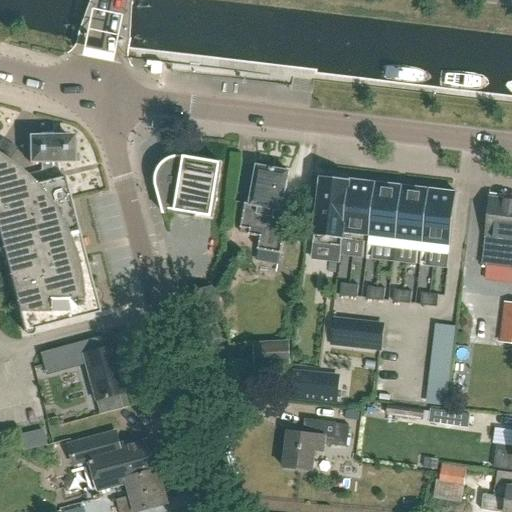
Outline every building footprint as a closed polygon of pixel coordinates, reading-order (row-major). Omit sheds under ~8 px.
[(30,163),(42,163),(48,181),(60,178),(56,162),(77,162),(77,155),(72,156),(72,141),(67,136),(29,137),(30,161),(29,161),(30,164),(31,164),(30,163)] [(64,177),(60,178),(48,181),(35,185),(34,183),(33,182),(32,181),(30,180),(29,179),(28,178),(25,174),(21,171),(18,168),(14,165),(10,162),(6,160),(12,151),(1,144),(0,145),(0,243),(23,332),(98,313),(70,201),(64,178),(64,177)] [(199,160),(184,157),(182,157),(180,157),(178,157),(175,157),(173,158),(171,159),(169,160),(167,161),(165,162),(164,163),(162,165),(161,167),(159,168),(158,170),(157,172),(157,174),(156,176),(156,178),(156,181),(156,183),(156,185),(157,187),(164,214),(165,214),(164,209),(212,217),(221,164),(199,160)] [(281,254),(289,207),(283,206),(289,172),(258,166),(257,167),(254,183),(250,204),(246,203),(241,228),(251,229),(250,235),(261,237),(259,250),(281,254)] [(340,180),(341,177),(322,174),(313,244),(341,247),(339,263),(340,263),(350,181),(340,180)] [(340,263),(343,240),(368,243),(366,259),(367,260),(376,184),(350,181),(340,263)] [(367,260),(369,243),(395,246),(402,187),(376,184),(367,260)] [(420,266),(429,190),(402,187),(395,246),(418,249),(422,249),(420,266)] [(420,266),(421,266),(423,249),(449,253),(447,269),(448,269),(457,194),(429,190),(420,266)] [(483,267),(511,269),(511,200),(491,199),(483,267)] [(357,298),(358,286),(341,284),(340,296),(357,298)] [(223,322),(214,286),(185,294),(195,330),(223,322)] [(384,301),(385,289),(368,287),(367,299),(384,301)] [(395,290),(394,303),(410,305),(412,292),(395,290)] [(437,308),(439,295),(422,293),(420,306),(437,308)] [(511,344),(511,303),(507,303),(506,315),(502,343),(511,344)] [(423,327),(436,329),(438,309),(426,307),(423,327)] [(331,345),(345,347),(348,323),(334,322),(331,345)] [(292,341),(256,343),(257,365),(293,364),(292,341)] [(71,345),(40,354),(45,373),(76,364),(71,345)] [(93,395),(95,402),(99,416),(122,410),(118,396),(124,394),(120,377),(123,376),(115,347),(82,355),(84,361),(93,395)] [(293,374),(291,399),(337,403),(339,379),(293,374)] [(424,421),(425,411),(388,406),(387,416),(424,421)] [(450,412),(430,409),(429,423),(449,426),(450,412)] [(347,411),(346,420),(360,421),(360,413),(347,411)] [(289,433),(284,469),(313,472),(317,443),(348,447),(350,426),(328,423),(324,423),(307,421),(305,433),(305,435),(289,433)] [(23,450),(45,444),(42,430),(20,436),(23,450)] [(116,432),(106,435),(69,445),(75,465),(76,465),(90,461),(99,491),(125,484),(128,487),(126,479),(125,477),(159,468),(151,440),(120,448),(119,445),(116,432)] [(511,447),(498,445),(494,468),(511,470),(511,447)] [(426,459),(425,467),(436,469),(437,461),(426,459)] [(469,468),(445,464),(441,483),(466,487),(469,468)] [(131,497),(164,488),(159,470),(126,479),(128,487),(131,497)] [(511,511),(511,473),(497,472),(494,498),(507,499),(505,511),(511,511)] [(131,497),(116,501),(119,511),(138,511),(168,504),(164,488),(131,497)]
